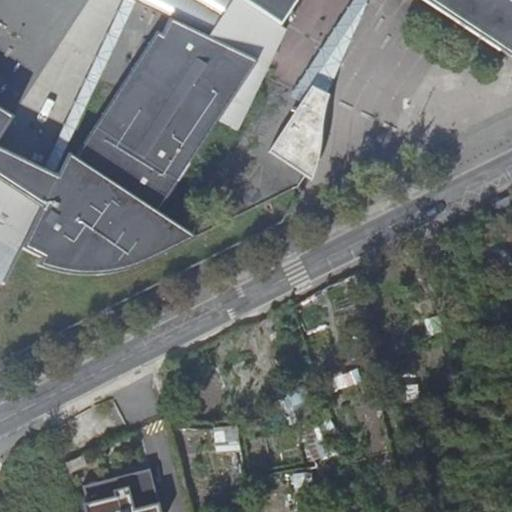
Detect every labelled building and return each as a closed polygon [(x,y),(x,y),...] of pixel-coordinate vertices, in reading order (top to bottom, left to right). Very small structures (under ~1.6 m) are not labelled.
[(289,0),(223,0),(200,34),(163,16),(154,34),(128,83),(151,96),(146,106),(115,89),(62,169),(57,165),(45,183),(0,152),(0,267),(10,246),(28,255),(52,265),(71,269),(100,272),(126,264),(179,237),(144,213),(147,209),(208,117),(225,128),(255,74),(244,66),(289,0)] [(128,0),(163,16),(200,34),(223,0),(128,0)] [(295,2),(291,0),(289,0),(244,66),(255,74),(295,2)] [(511,0),(421,0),(444,15),(504,55),(506,52),(511,56),(511,0)] [(128,83),(154,34),(148,31),(57,165),(62,169),(115,89),(146,106),(151,96),(128,83)] [(258,150),(302,181),(307,170),(311,151),(316,113),(321,96),(306,87),(302,85),(258,150)] [(144,213),(179,237),(185,234),(147,209),(144,213)] [(52,265),(28,255),(23,264),(38,268),(76,273),(100,272),(71,269),(52,265)] [(216,427),(216,452),(240,452),(239,427),(216,427)] [(163,511),(152,469),(83,486),(90,511),(163,511)]
